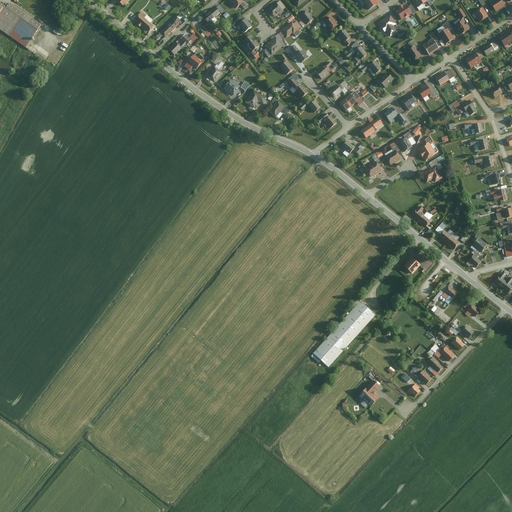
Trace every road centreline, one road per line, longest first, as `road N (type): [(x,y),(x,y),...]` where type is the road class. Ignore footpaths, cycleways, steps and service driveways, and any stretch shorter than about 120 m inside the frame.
road 1 (tertiary): [(155,56),(215,104),(312,154)]
road 2 (residential): [(506,309),(410,411)]
road 3 (tertiary): [(367,197),(471,281)]
